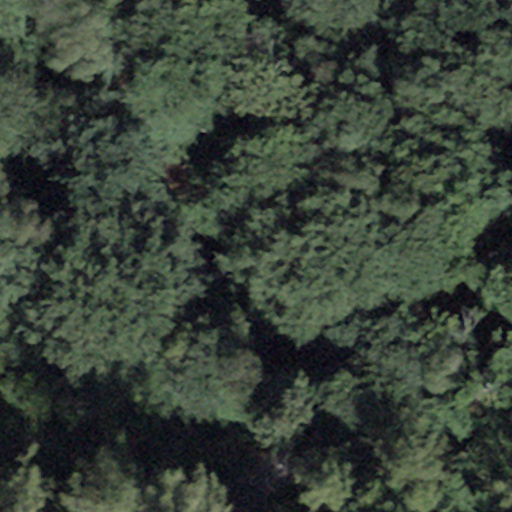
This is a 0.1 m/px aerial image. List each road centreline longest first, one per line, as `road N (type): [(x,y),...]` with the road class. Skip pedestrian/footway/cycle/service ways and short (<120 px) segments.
road 1 (track): [(511,465),(369,454),(290,467),(255,488),(252,511)]
road 2 (track): [(252,505),(125,481),(40,441),(0,434)]
